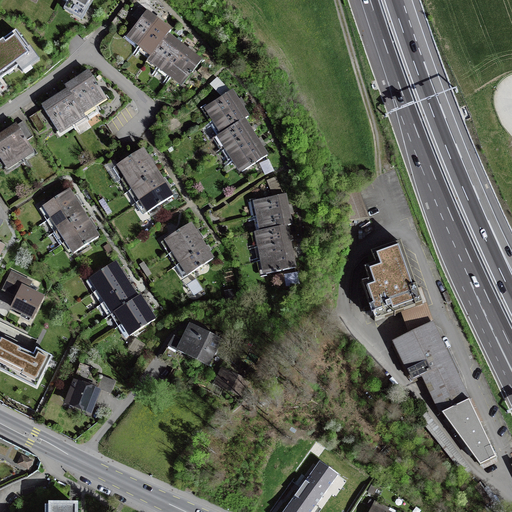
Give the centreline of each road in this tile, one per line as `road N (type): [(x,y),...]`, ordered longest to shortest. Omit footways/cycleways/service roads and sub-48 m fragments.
road 1 (motorway): [(370,0),(413,124),(504,333)]
road 2 (motorway): [(478,224),(392,0)]
road 3 (primary): [(0,420),(187,511)]
road 4 (track): [(337,0),(379,168)]
road 5 (residential): [(84,49),(146,109),(127,136)]
